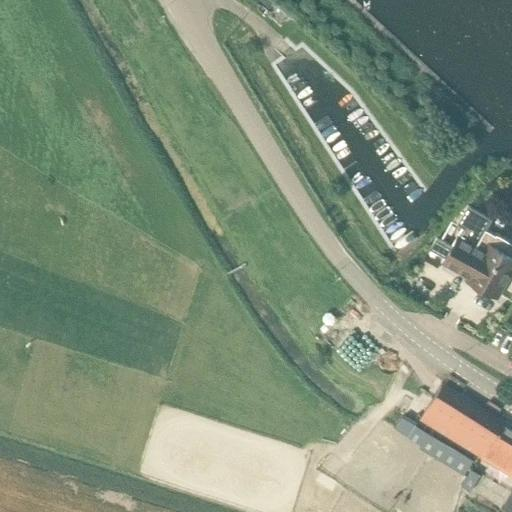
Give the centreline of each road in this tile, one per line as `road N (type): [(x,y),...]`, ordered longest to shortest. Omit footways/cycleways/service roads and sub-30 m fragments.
road 1 (unclassified): [(406,331),(318,234),(170,0)]
road 2 (unclassified): [(511,401),(406,331)]
